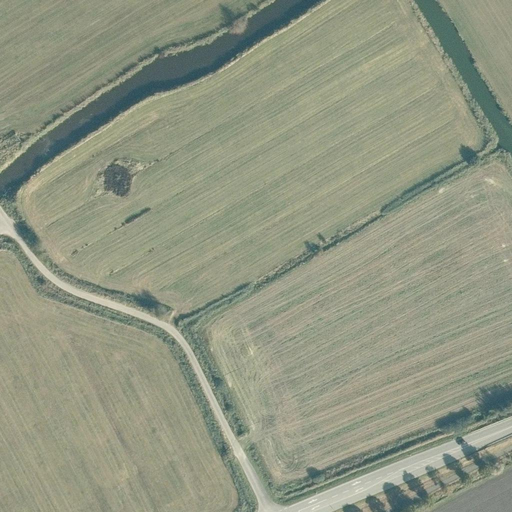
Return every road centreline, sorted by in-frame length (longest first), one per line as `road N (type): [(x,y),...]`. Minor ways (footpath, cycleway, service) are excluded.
road 1 (track): [(267,511),(178,333),(49,273),(10,229)]
road 2 (secondary): [(511,425),(299,511)]
